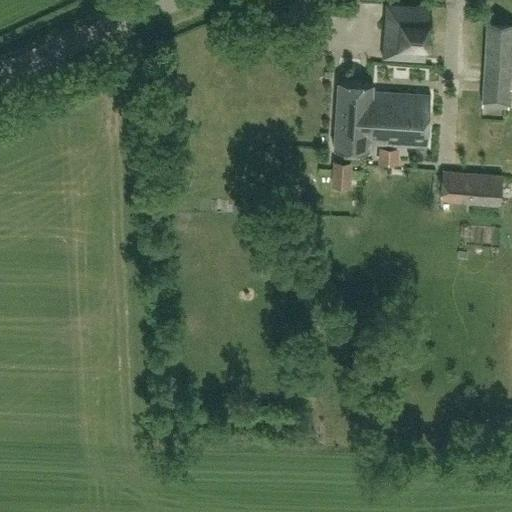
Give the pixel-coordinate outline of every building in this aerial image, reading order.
[(423,59),(427,6),(386,3),(383,58),(423,59)] [(511,51),(511,10),(487,8),(482,107),(508,108),(508,103),(510,103),(511,52),(511,51)] [(428,93),(430,62),(393,59),(391,91),(372,90),(373,83),(338,81),(333,148),(368,150),(369,141),(425,145),(429,93),(428,93)] [(448,82),(449,94),(463,93),(463,81),(448,82)] [(499,205),(501,174),(443,169),(439,200),(499,205)]
